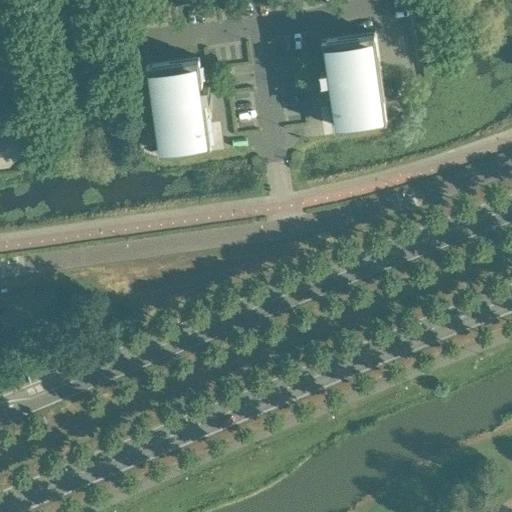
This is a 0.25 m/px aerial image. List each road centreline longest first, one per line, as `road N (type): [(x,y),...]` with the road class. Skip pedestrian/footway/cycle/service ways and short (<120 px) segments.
road 1 (secondary): [(0,508),(511,298)]
road 2 (secondary): [(511,210),(0,411)]
road 3 (residential): [(0,270),(287,229),(511,165)]
